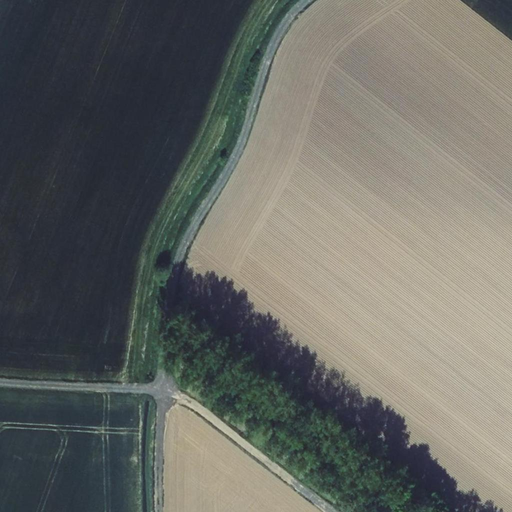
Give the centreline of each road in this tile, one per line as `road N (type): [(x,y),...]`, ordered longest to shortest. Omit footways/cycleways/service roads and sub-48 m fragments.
road 1 (track): [(158,511),(159,390),(175,265),(233,159),(279,28),(303,0)]
road 2 (track): [(0,384),(159,390),(328,511)]
